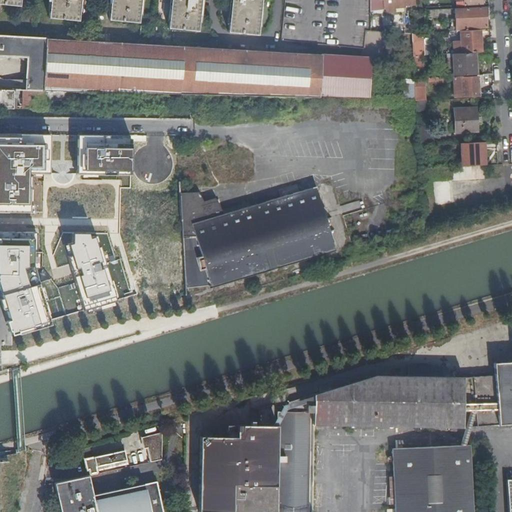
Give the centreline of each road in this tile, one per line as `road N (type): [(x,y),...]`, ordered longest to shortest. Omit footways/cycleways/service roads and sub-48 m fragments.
road 1 (residential): [(0,127),(264,127)]
road 2 (unknown): [(0,31),(226,36)]
road 3 (unknown): [(264,127),(344,124),(355,149),(345,161),(275,163),(262,151)]
road 4 (unclassified): [(508,157),(499,0)]
